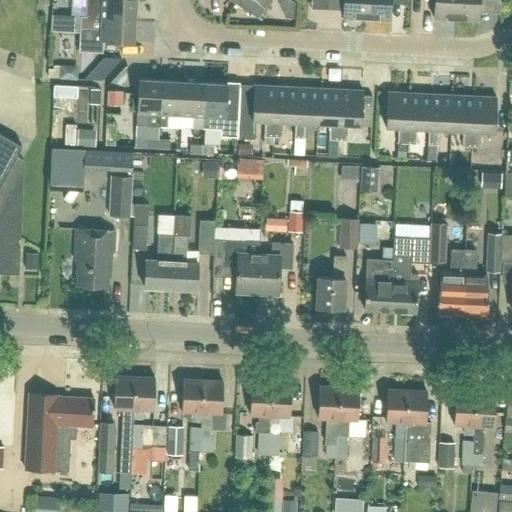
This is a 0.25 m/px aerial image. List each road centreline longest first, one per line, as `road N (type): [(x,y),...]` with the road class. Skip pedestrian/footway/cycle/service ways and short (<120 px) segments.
road 1 (unclassified): [(511,351),(0,325)]
road 2 (residential): [(511,37),(455,50),(178,35),(178,0)]
